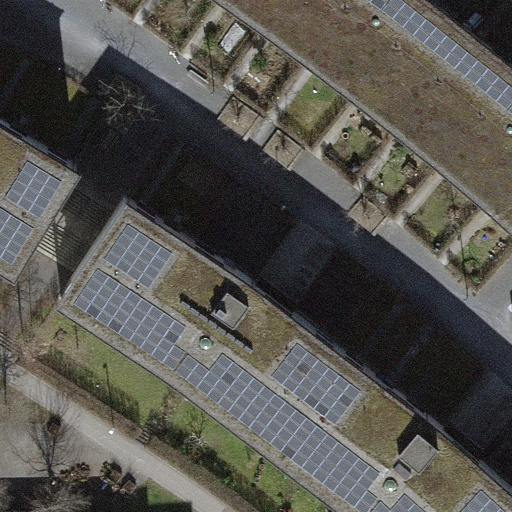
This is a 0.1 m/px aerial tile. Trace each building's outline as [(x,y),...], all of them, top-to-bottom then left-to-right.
[(280,0),(278,4),(321,36),(346,0),(280,0)] [(424,0),(346,0),(321,36),(370,75),(424,0)] [(472,31),(432,0),(424,0),(370,75),(412,106),(472,31)] [(412,106),(454,143),(511,68),(511,61),(472,31),(412,106)] [(511,166),(511,68),(454,143),(498,182),(511,166)] [(0,119),(0,232),(23,246),(84,165),(0,119)] [(511,166),(498,182),(511,193),(511,166)] [(279,425),(341,346),(129,197),(76,277),(279,425)] [(511,511),(511,485),(341,346),(279,425),(389,511),(511,511)]
